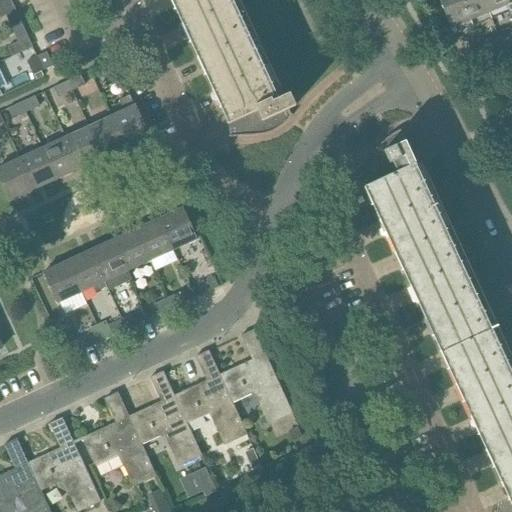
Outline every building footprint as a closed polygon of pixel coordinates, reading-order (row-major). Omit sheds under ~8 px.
[(273,102),(225,0),(171,0),(229,124),(235,121),(237,126),(238,137),(259,135),(266,134),(272,132),(278,129),(284,125),(288,121),(293,115),(292,114),(289,109),(296,106),(290,94),(273,102)] [(439,0),(454,35),(473,27),(462,0),(439,0)] [(462,0),(473,27),(492,19),(483,0),(462,0)] [(509,21),(511,19),(511,15),(505,0),(483,0),(492,19),(506,13),(509,21)] [(12,29),(22,24),(16,11),(6,15),(12,29)] [(19,42),(29,38),(22,24),(12,29),(19,42)] [(37,57),(44,70),(53,66),(47,52),(37,57)] [(34,75),(44,70),(37,57),(27,62),(34,75)] [(105,76),(118,70),(114,60),(100,66),(105,76)] [(67,81),(72,91),(86,85),(81,75),(67,81)] [(59,97),(72,91),(67,81),(54,87),(59,97)] [(126,147),(149,136),(130,95),(120,100),(125,111),(112,116),(126,147)] [(21,103),(26,113),(40,106),(35,96),(21,103)] [(13,119),(26,113),(21,103),(8,109),(13,119)] [(103,158),(126,147),(112,116),(89,127),(103,158)] [(80,168),(103,158),(89,127),(66,138),(80,168)] [(486,331),(410,168),(417,165),(412,154),(416,153),(419,149),(420,144),(420,138),(419,136),(416,132),(412,129),(406,128),(401,130),(391,135),(390,136),(382,142),(357,168),(369,179),(371,184),(365,187),(441,352),(486,331)] [(57,179),(80,168),(66,138),(43,148),(57,179)] [(34,190),(57,179),(43,148),(20,159),(34,190)] [(0,176),(11,200),(34,190),(20,159),(0,168),(0,176)] [(173,250),(197,239),(183,208),(159,219),(173,250)] [(159,219),(137,230),(151,260),(173,250),(159,219)] [(137,230),(113,240),(128,271),(151,260),(137,230)] [(113,240),(91,251),(107,287),(109,290),(131,280),(127,271),(128,271),(113,240)] [(97,292),(107,287),(91,251),(68,261),(82,292),(94,287),(97,292)] [(58,303),(82,292),(68,261),(44,272),(58,303)] [(205,293),(206,293),(219,287),(214,277),(200,283),(205,293)] [(172,308),(186,302),(181,292),(168,298),(172,308)] [(159,314),(172,308),(168,298),(154,304),(159,314)] [(127,329),(140,323),(135,313),(122,319),(127,329)] [(122,319),(108,325),(113,335),(127,329),(122,319)] [(293,413),(263,348),(254,330),(241,336),(253,360),(220,375),(219,375),(232,403),(233,402),(254,393),(268,425),(293,413)] [(441,352),(511,505),(511,387),(486,331),(441,352)] [(89,334),(76,341),(80,351),(94,344),(89,334)] [(219,375),(220,375),(209,351),(196,357),(207,381),(174,396),(187,424),(187,423),(210,413),(224,445),(247,434),(233,402),(232,403),(219,375)] [(174,396),(163,372),(151,378),(162,402),(129,417),(128,417),(141,445),(142,444),(164,434),(179,466),(202,455),(187,423),(187,424),(174,396)] [(128,417),(129,417),(118,393),(105,399),(116,423),(83,438),(91,456),(96,466),(119,455),(134,487),(157,476),(142,444),(141,445),(128,417)] [(78,511),(101,502),(71,436),(63,418),(50,424),(61,448),(28,463),(40,491),(41,491),(63,480),(77,511),(78,511)] [(28,463),(17,439),(4,445),(15,469),(0,476),(0,509),(18,501),(22,511),(50,511),(41,491),(40,491),(28,463)]
